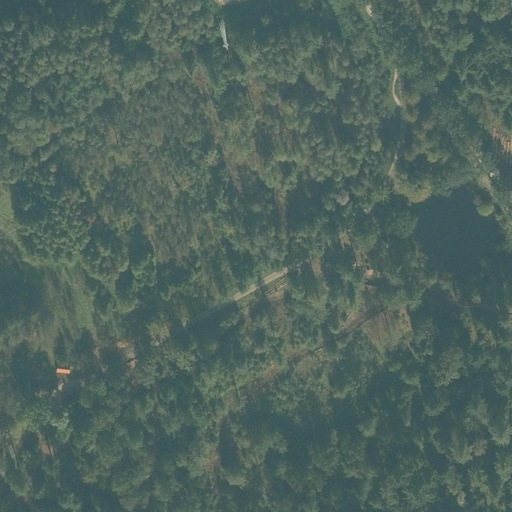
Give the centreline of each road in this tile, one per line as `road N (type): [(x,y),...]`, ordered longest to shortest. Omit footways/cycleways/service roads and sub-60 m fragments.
road 1 (track): [(258,0),(301,71),(278,104),(288,141),(276,188),(297,261)]
road 2 (track): [(204,43),(0,165)]
road 3 (track): [(505,308),(305,272),(297,261)]
